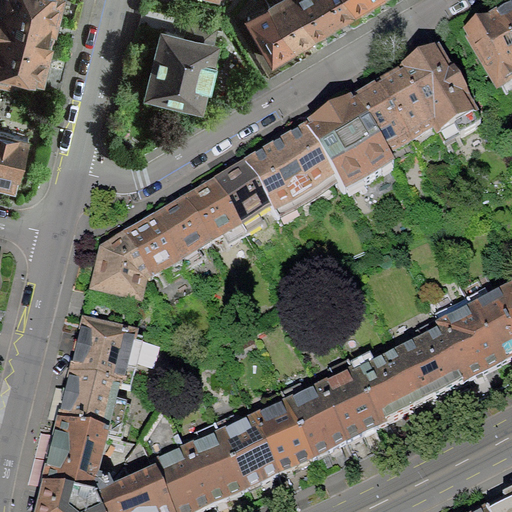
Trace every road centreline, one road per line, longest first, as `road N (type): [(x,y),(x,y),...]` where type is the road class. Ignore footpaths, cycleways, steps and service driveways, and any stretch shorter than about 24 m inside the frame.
road 1 (residential): [(449,0),(138,181),(75,169)]
road 2 (tertiary): [(0,453),(57,239)]
road 3 (tertiary): [(75,169),(117,0)]
road 4 (tertiary): [(511,435),(359,511)]
